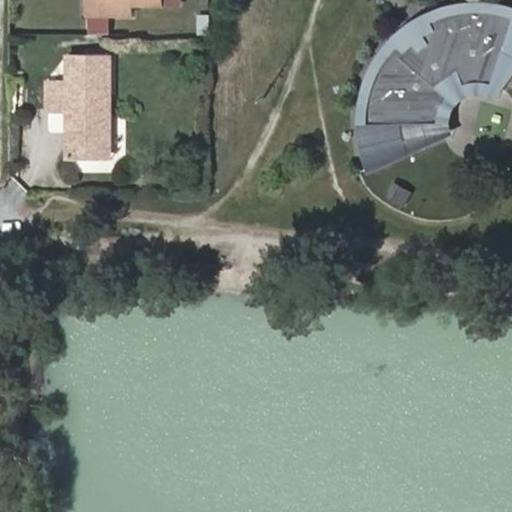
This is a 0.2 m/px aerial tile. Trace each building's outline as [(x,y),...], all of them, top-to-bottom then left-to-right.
[(88,0),(89,14),(103,14),(102,0),(88,0)] [(102,0),(103,14),(131,14),(131,3),(162,3),(162,0),(102,0)] [(458,69),(464,83),(467,82),(473,81),(478,81),(484,81),(489,82),(495,85),(501,88),(511,71),(511,13),(508,12),(499,10),(489,9),(479,8),(470,8),(460,9),(450,11),(441,14),(432,18),(436,25),(425,31),(429,39),(420,45),(415,38),(405,46),(399,40),(392,48),(386,56),(380,64),(376,72),(372,81),(369,91),(367,100),(365,110),(365,119),(374,120),(374,131),(366,132),(367,141),(369,150),(372,160),(415,143),(413,135),(411,127),(411,120),(438,120),(439,114),(440,108),(443,103),(446,98),(449,93),(438,83),(458,69)] [(425,31),(436,25),(432,18),(423,22),(414,27),(407,33),(399,40),(405,46),(415,38),(420,45),(429,39),(425,31)] [(65,158),(96,159),(103,150),(102,120),(109,111),(110,54),(67,54),(67,77),(46,77),(46,110),(65,110),(65,158)] [(458,69),(438,83),(449,93),(454,89),(459,86),(464,83),(458,69)] [(102,120),(103,150),(96,159),(108,159),(109,111),(102,120)] [(374,131),(374,120),(365,119),(366,132),(374,131)] [(403,209),(412,192),(393,182),(385,199),(403,209)]
